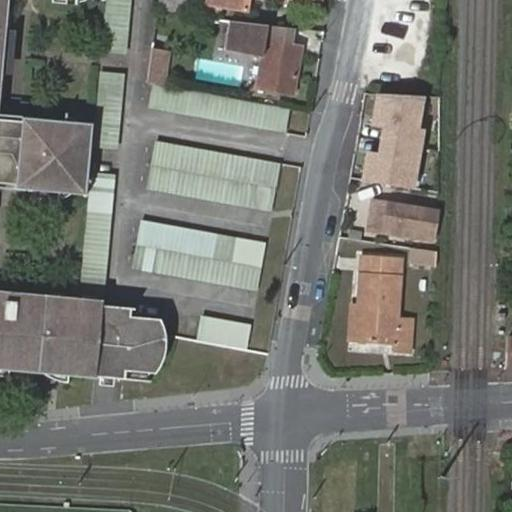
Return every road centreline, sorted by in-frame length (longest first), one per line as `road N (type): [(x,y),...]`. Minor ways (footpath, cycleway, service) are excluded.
road 1 (tertiary): [(286,416),(320,185),(359,0)]
road 2 (tertiary): [(0,440),(286,416)]
road 3 (tertiary): [(286,416),(511,402)]
